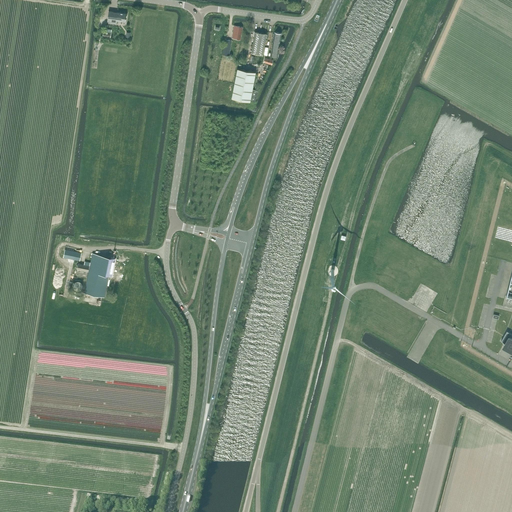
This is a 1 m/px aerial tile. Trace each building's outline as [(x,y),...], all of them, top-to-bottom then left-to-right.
[(108,10),(107,23),(117,24),(117,21),(126,22),(127,13),(108,10)] [(234,25),(232,38),(241,39),(243,27),(234,25)] [(255,32),(251,53),(256,54),(267,56),(268,48),(264,47),(267,34),(255,32)] [(274,32),(270,56),(278,57),(282,34),(274,32)] [(225,39),(222,54),(229,55),(232,40),(225,39)] [(238,68),(232,97),(255,102),(258,90),(252,89),(256,72),(238,68)] [(66,246),(63,257),(80,261),(81,252),(73,251),(74,248),(66,246)] [(77,269),(88,271),(86,279),(84,293),(104,297),(109,275),(112,276),(116,258),(92,253),(90,262),(85,261),(84,264),(78,263),(77,269)] [(83,286),(83,285),(82,284),(82,283),(81,282),(80,282),(79,281),(78,281),(77,281),(76,281),(75,282),(74,282),(74,283),(73,284),(73,285),(73,286),(73,287),(74,288),(74,289),(75,290),(76,290),(77,291),(78,291),(79,291),(80,290),(81,289),(82,288),(83,287),(83,286)] [(501,341),(504,342),(501,347),(511,352),(511,337),(511,335),(511,334),(507,331),(501,341)]
